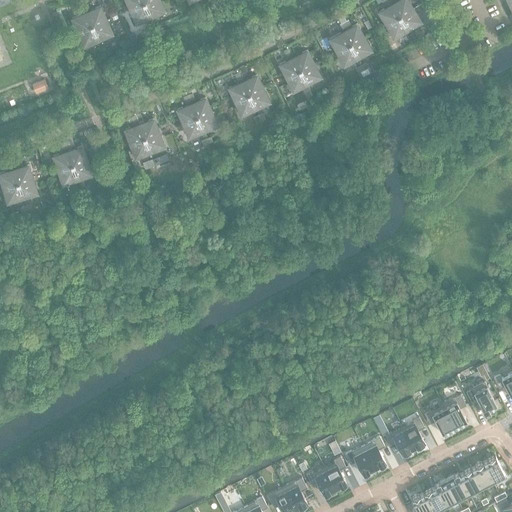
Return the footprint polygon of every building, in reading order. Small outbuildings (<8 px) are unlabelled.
[(144,3),(143,0),(126,0),(126,1),(127,0),(131,8),(144,3)] [(165,10),(162,5),(161,5),(159,0),(150,0),(144,3),(150,16),(159,12),(159,13),(165,10)] [(412,8),(408,1),(408,0),(398,0),(392,4),(400,16),(412,8)] [(150,16),(144,3),(131,8),(134,17),(133,17),(136,23),(142,20),(141,19),(150,16)] [(400,16),(392,4),(384,9),(384,8),(379,11),(382,17),(382,16),(387,24),(400,16)] [(106,19),(102,11),(103,11),(100,5),(95,8),(95,9),(86,12),(92,25),(106,19)] [(421,21),(418,16),(417,16),(412,8),(400,16),(407,28),(415,23),(415,24),(421,21)] [(92,25),(86,12),(78,16),(77,15),(72,18),(74,23),(75,23),(78,31),(92,25)] [(407,28),(400,16),(387,24),(392,31),(391,32),(394,37),(399,34),(399,33),(407,28)] [(112,33),(110,27),(109,27),(106,19),(92,25),(98,38),(106,35),(107,35),(112,33)] [(363,36),(359,29),(360,28),(357,23),(351,26),(352,27),(343,31),(350,44),(363,36)] [(98,38),(92,25),(78,31),(82,39),(81,40),(84,45),(89,43),(89,42),(98,38)] [(350,44),(343,31),(335,36),(335,35),(329,38),(332,44),(333,43),(337,51),(350,44)] [(371,49),(368,44),(363,36),(350,44),(357,56),(366,52),(371,49)] [(357,56),(350,44),(337,51),(342,59),(341,59),(344,64),(349,61),(357,56)] [(313,63),(309,55),(310,55),(307,49),(302,52),(302,53),(294,57),(300,70),(313,63)] [(300,70),(294,57),(285,61),(279,64),(282,69),(283,68),(287,77),(300,70)] [(360,71),(369,66),(366,62),(358,67),(360,71)] [(321,76),(318,70),(317,71),(313,63),(300,70),(307,82),(315,78),(315,79),(321,76)] [(372,71),(369,66),(360,71),(363,76),(372,71)] [(307,82),(300,70),(287,77),(291,85),(290,85),(293,90),(299,87),(298,87),(307,82)] [(262,88),(259,80),(259,79),(257,74),(251,77),(252,77),(243,81),(249,94),(262,88)] [(48,87),(45,79),(33,84),(36,92),(48,87)] [(249,94),(243,81),(234,85),(234,84),(229,87),(231,93),(232,92),(236,100),(249,94)] [(270,101),(267,96),(266,96),(262,88),(249,94),(255,107),(264,103),(264,104),(270,101)] [(255,107),(249,94),(236,100),(239,108),(239,109),(241,114),(247,112),(246,111),(255,107)] [(211,111),(207,103),(208,102),(206,97),(200,99),(200,100),(192,104),(197,117),(211,111)] [(197,117),(192,104),(183,107),(177,109),(179,115),(180,114),(183,122),(197,117)] [(217,124),(215,119),(214,119),(211,111),(197,117),(203,130),(211,126),(212,127),(217,124)] [(265,118),(262,112),(254,116),(257,123),(265,118)] [(203,130),(197,117),(183,122),(187,130),(186,131),(189,136),(194,134),(194,133),(203,130)] [(158,132),(155,124),(156,123),(154,118),(148,120),(148,121),(139,124),(145,137),(158,132)] [(145,137),(139,124),(131,127),(130,127),(125,129),(127,135),(127,134),(131,143),(145,137)] [(165,146),(162,140),(162,141),(158,132),(145,137),(150,151),(158,148),(159,148),(165,146)] [(212,141),(210,136),(201,140),(203,144),(212,141)] [(150,151),(145,137),(131,143),(134,151),(133,151),(135,157),(141,155),(141,154),(150,151)] [(70,146),(68,140),(61,143),(63,149),(70,146)] [(87,160),(84,151),(82,145),(76,147),(77,148),(68,151),(73,165),(87,160)] [(73,165),(68,151),(59,154),(59,153),(53,155),(55,161),(56,161),(58,169),(73,165)] [(162,162),(160,156),(153,159),(156,165),(162,162)] [(92,174),(90,168),(89,168),(87,160),(73,165),(77,178),(86,175),(86,176),(92,174)] [(32,179),(29,170),(30,170),(28,164),(22,166),(23,166),(14,169),(18,183),(32,179)] [(77,178),(73,165),(58,169),(61,178),(63,184),(68,182),(68,181),(77,178)] [(18,183),(14,169),(5,172),(4,171),(0,172),(0,177),(0,179),(1,179),(4,187),(18,183)] [(37,193),(35,187),(32,179),(18,183),(22,197),(31,194),(31,195),(37,193)] [(22,197),(18,183),(4,187),(6,196),(7,202),(13,200),(13,199),(22,197)] [(67,209),(64,200),(59,202),(58,201),(55,202),(59,213),(67,209)] [(500,373),(493,376),(499,387),(505,384),(511,397),(511,368),(511,369),(511,371),(502,376),(500,373)] [(472,387),(466,390),(472,401),(477,398),(482,407),(485,413),(490,410),(497,406),(496,404),(497,404),(484,380),(471,387),(472,387)] [(454,396),(441,402),(443,404),(454,426),(466,420),(460,407),(466,404),(460,393),(454,397),(454,396)] [(430,409),(424,412),(430,423),(436,420),(442,432),(443,432),(454,426),(443,404),(431,410),(430,409)] [(414,421),(403,426),(413,447),(417,445),(418,447),(424,444),(423,442),(424,441),(418,430),(424,426),(419,416),(413,419),(414,421)] [(391,430),(385,433),(390,444),(396,441),(402,453),(404,452),(405,454),(411,451),(410,449),(413,447),(403,426),(392,432),(391,430)] [(373,439),(362,444),(375,469),(382,466),(381,464),(385,462),(379,449),(385,446),(379,435),(373,438),(373,439)] [(351,449),(345,453),(351,463),(357,460),(363,473),(364,473),(368,471),(369,473),(375,469),(362,444),(352,450),(351,449)] [(335,462),(325,467),(336,490),(343,486),(342,484),(346,482),(340,469),(346,466),(340,455),(333,459),(335,462)] [(487,459),(482,461),(492,479),(491,479),(493,484),(507,477),(495,455),(494,455),(487,459)] [(475,465),(471,467),(480,485),(491,479),(492,479),(482,461),(482,462),(479,461),(476,463),(475,465)] [(312,470),(306,473),(312,483),(317,480),(324,493),(325,493),(329,491),(330,493),(336,490),(325,467),(314,473),(312,470)] [(459,473),(468,491),(480,485),(471,467),(470,468),(470,467),(463,471),(459,473)] [(458,471),(446,477),(457,497),(468,491),(459,473),(458,471)] [(295,479),(284,485),(296,508),(300,506),(301,508),(307,505),(306,503),(307,502),(301,490),(307,487),(302,476),(296,480),(295,479)] [(446,477),(434,484),(435,486),(436,486),(446,506),(458,499),(457,497),(446,477)] [(273,491),(268,494),(273,505),(279,502),(284,511),(292,511),(294,511),(293,510),(296,508),(284,485),(273,491)] [(424,492),(434,511),(435,511),(446,506),(436,486),(435,486),(431,488),(424,491),(424,492)] [(220,491),(214,494),(216,497),(223,511),(248,511),(245,505),(234,511),(234,510),(231,511),(226,502),(222,494),(220,491)] [(412,498),(411,498),(418,511),(434,511),(435,511),(434,511),(424,492),(419,494),(416,493),(413,495),(412,498)] [(256,499),(245,505),(248,511),(262,511),(262,509),(268,506),(262,496),(256,499)] [(506,498),(495,504),(499,510),(501,509),(503,511),(511,511),(511,502),(509,504),(506,498)]
